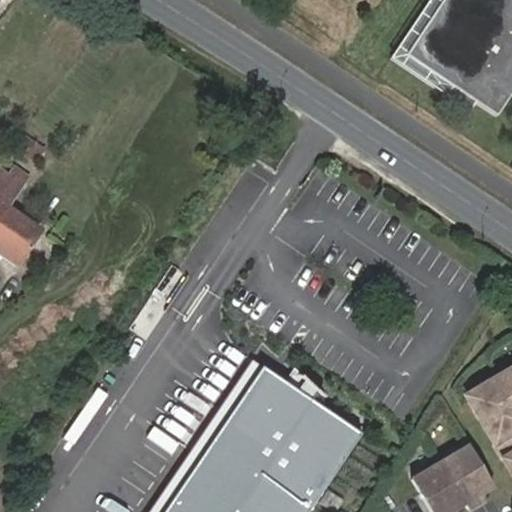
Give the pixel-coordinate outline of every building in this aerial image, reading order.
[(466,97),(405,57),(442,0),(426,0),(387,61),(467,113),(473,104),(465,99),(466,97)] [(473,104),(494,118),(511,90),(511,0),(442,0),(405,57),(466,97),(465,99),(473,104)] [(19,131),(13,128),(9,134),(17,139),(12,147),(28,158),(37,146),(17,133),(19,131)] [(188,264),(212,277),(264,178),(240,165),(188,264)] [(0,254),(17,266),(42,231),(8,207),(28,178),(14,169),(9,176),(0,170),(0,254)] [(157,511),(303,511),(359,430),(317,401),(307,395),(289,383),(258,362),(157,511)] [(289,383),(307,395),(314,385),(298,369),(289,383)] [(511,370),(466,398),(511,476),(511,370)] [(468,445),(410,479),(429,511),(451,511),(463,505),(467,511),(481,502),(478,496),(493,487),(468,445)]
